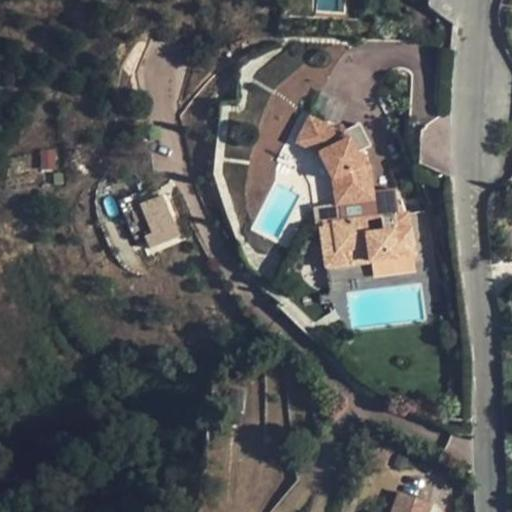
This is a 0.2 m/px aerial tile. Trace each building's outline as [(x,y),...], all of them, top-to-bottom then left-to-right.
[(338,205),(341,223),(382,216),(394,215),(399,214),(395,189),(378,191),(378,197),(373,197),(373,192),(370,167),(364,168),(357,154),(371,146),(360,124),(346,131),(343,127),(335,131),(309,118),(298,143),(320,155),(334,181),(337,205),(338,205)] [(361,151),(357,154),(364,168),(370,167),(361,151)] [(162,196),(141,205),(153,235),(146,238),(150,248),(180,236),(162,196)] [(337,205),(314,208),(317,227),(321,226),(334,224),(341,223),(338,205),(337,205)] [(433,210),(409,213),(411,229),(435,225),(433,210)] [(399,214),(394,215),(396,231),(411,229),(409,213),(399,214)] [(341,223),(334,224),(338,252),(369,247),(371,262),(326,269),(331,304),(347,329),(354,328),(349,295),(444,282),(435,225),(411,229),(396,231),(394,215),(382,216),(341,223)] [(334,224),(321,226),(326,269),(338,252),(334,224)] [(369,247),(338,252),(326,269),(371,262),(369,247)] [(243,391),(233,390),(232,400),(242,401),(243,391)] [(239,426),(242,401),(232,400),(229,425),(239,426)] [(428,511),(431,504),(400,493),(393,511),(428,511)]
